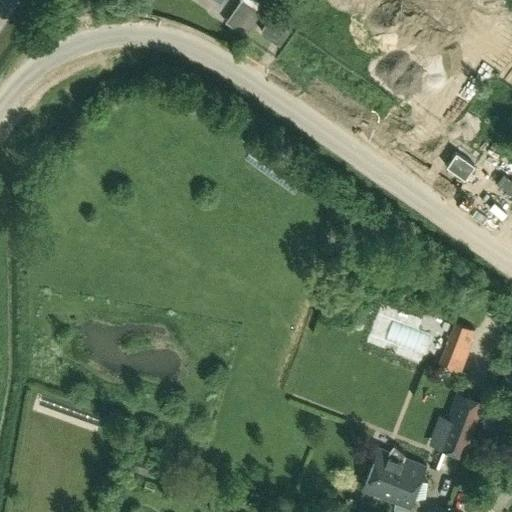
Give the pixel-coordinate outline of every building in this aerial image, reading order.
[(267,0),(242,0),(240,4),(257,15),(267,0)] [(278,42),(286,31),(268,19),(261,30),(278,42)] [(446,165),(464,178),(474,164),(456,151),(446,165)] [(437,363),(459,372),(475,329),(454,321),(437,363)] [(434,446),(458,456),(478,403),(454,393),(434,446)] [(403,457),(405,453),(394,444),(388,452),(378,447),(362,486),(394,499),(392,510),(404,511),(405,511),(408,507),(407,507),(412,496),(421,497),(424,480),(419,478),(424,466),(403,457)] [(133,468),(154,476),(158,464),(138,456),(133,468)] [(487,472),(477,491),(494,500),(504,481),(487,472)]
